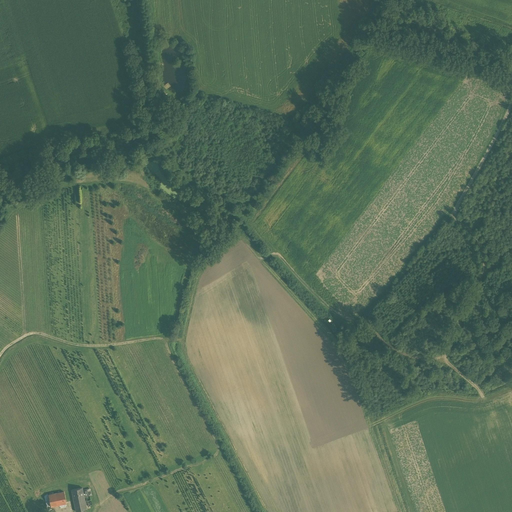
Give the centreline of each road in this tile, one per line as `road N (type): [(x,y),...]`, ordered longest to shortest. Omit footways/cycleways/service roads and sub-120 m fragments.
road 1 (track): [(511,421),(442,360),(395,350),(358,313),(338,317),(274,252),(263,256),(240,234),(199,271),(178,341)]
road 2 (track): [(95,511),(113,495),(216,455),(164,337)]
road 3 (track): [(0,355),(31,334),(93,346),(178,341)]
road 4 (track): [(460,200),(450,211),(475,234),(483,271),(442,360)]
road 5 (track): [(154,195),(184,211),(204,237),(168,338)]
